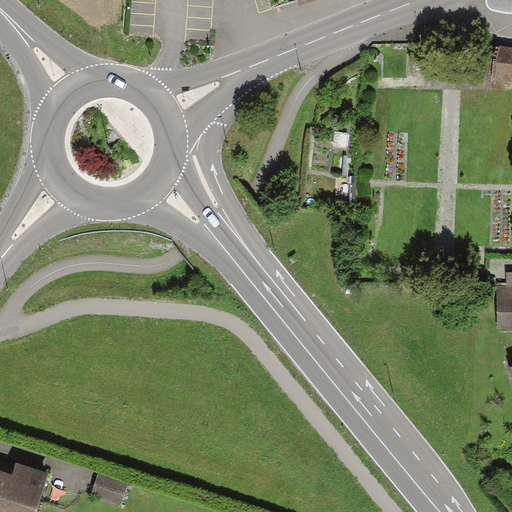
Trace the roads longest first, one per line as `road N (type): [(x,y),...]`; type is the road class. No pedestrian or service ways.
road 1 (primary): [(253,275),(444,511)]
road 2 (tertiary): [(417,0),(222,81)]
road 3 (primary): [(253,275),(214,168),(222,81)]
road 4 (primary): [(156,183),(253,275)]
